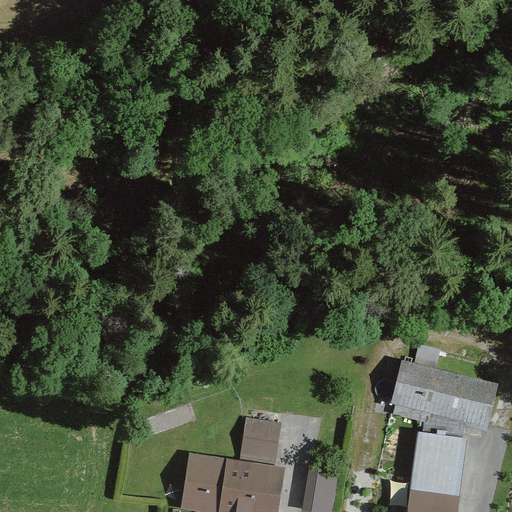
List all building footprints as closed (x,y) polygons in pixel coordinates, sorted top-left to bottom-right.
[(399,363),(388,408),(482,431),(493,387),(399,363)] [(279,426),(245,421),(238,459),(272,465),(279,426)] [(453,511),(463,440),(415,433),(403,511),(453,511)] [(192,511),(273,511),(280,470),(188,455),(179,510),(192,511)] [(330,511),(335,473),(303,469),(298,511),(330,511)]
